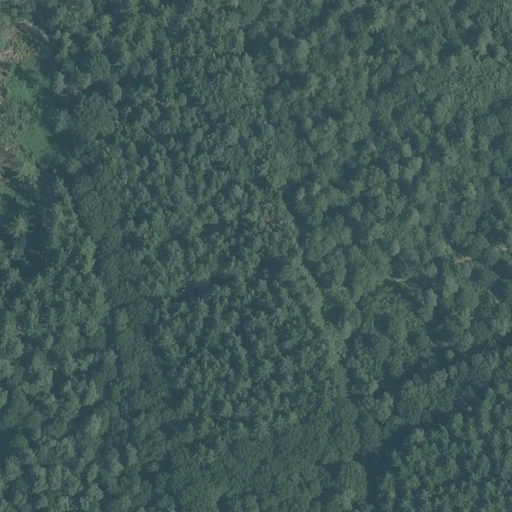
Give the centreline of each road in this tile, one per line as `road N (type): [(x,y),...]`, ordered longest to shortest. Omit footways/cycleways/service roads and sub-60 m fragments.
road 1 (track): [(356,430),(308,259),(124,315)]
road 2 (track): [(124,315),(30,0)]
road 3 (track): [(148,511),(356,430)]
road 4 (track): [(178,501),(124,315)]
road 5 (track): [(356,430),(511,372)]
